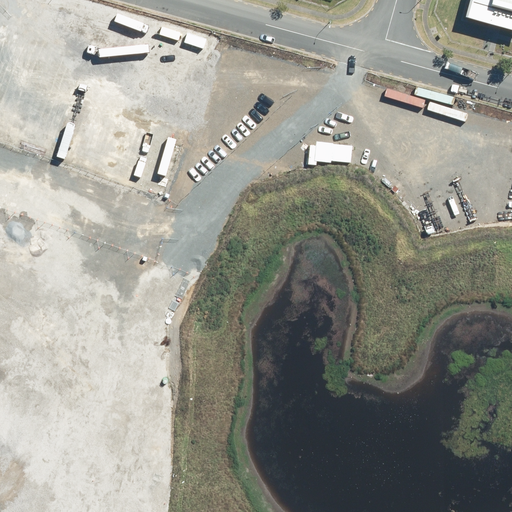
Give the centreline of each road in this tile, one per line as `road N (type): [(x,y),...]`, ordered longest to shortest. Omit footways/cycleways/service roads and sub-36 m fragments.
road 1 (unclassified): [(176,0),(380,55)]
road 2 (unclassified): [(380,55),(511,91)]
